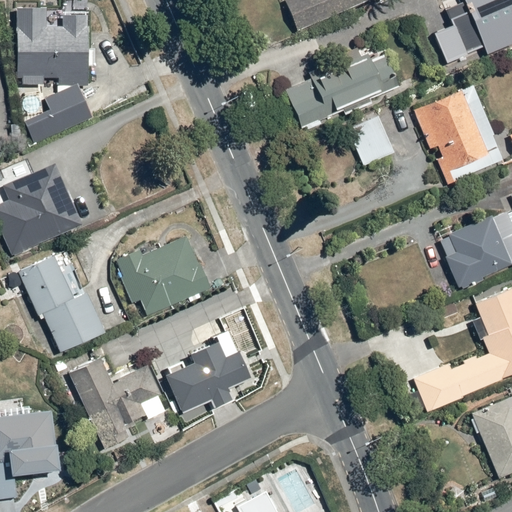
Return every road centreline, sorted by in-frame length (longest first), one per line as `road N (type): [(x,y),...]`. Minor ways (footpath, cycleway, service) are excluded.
road 1 (tertiary): [(165,0),(330,389)]
road 2 (residential): [(108,511),(330,389)]
road 3 (tertiary): [(330,389),(379,511)]
